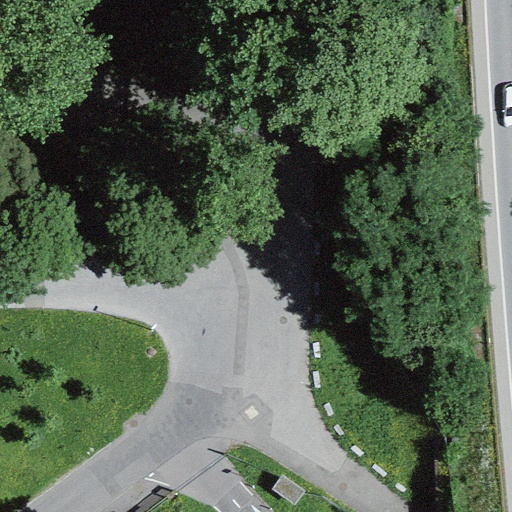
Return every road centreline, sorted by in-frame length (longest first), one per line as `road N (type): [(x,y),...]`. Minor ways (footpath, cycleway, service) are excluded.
road 1 (unclassified): [(286,0),(276,179),(240,291)]
road 2 (unclassified): [(65,511),(161,436),(196,388),(240,291)]
road 3 (unclassified): [(240,291),(0,295)]
